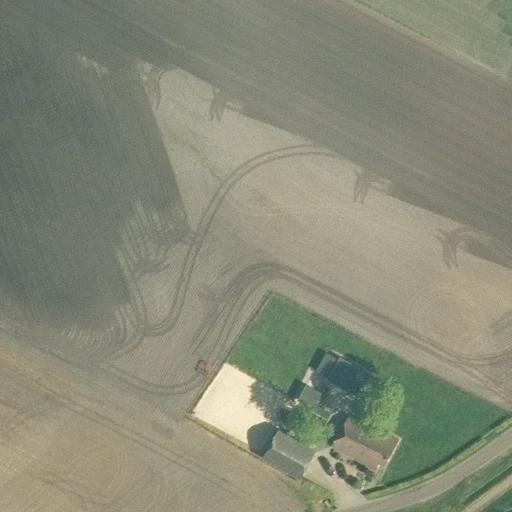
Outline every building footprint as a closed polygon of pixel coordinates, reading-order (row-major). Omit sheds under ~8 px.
[(372,373),(342,357),(330,378),(360,394),(372,373)] [(326,385),(312,377),(299,399),(314,407),(326,385)] [(280,402),(287,405),(289,400),(283,397),(280,402)] [(280,422),(284,415),(274,410),(270,417),(280,422)] [(385,467),(399,441),(378,429),(377,431),(349,416),(332,447),(375,471),(379,464),(385,467)] [(252,442),(261,447),(270,430),(262,426),(252,442)] [(302,477),(314,454),(277,433),(264,456),(302,477)]
